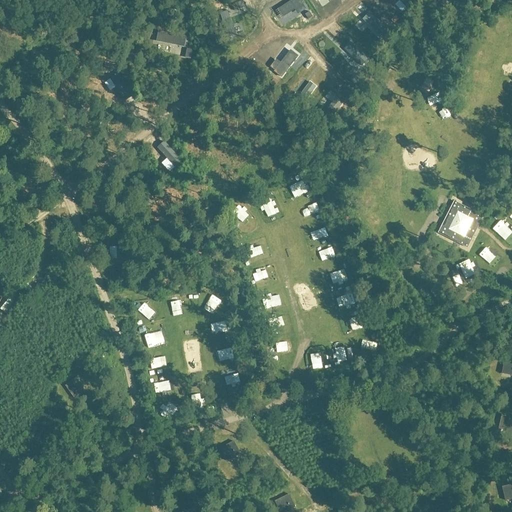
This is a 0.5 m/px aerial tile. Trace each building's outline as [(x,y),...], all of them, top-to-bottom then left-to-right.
[(185,37),(159,32),(158,40),(183,45),(185,37)] [(484,43),(496,49),(500,40),(488,35),(484,43)] [(455,202),(439,234),(468,248),(484,217),(455,202)] [(273,211),(278,221),(284,218),(280,208),(273,211)] [(306,232),(319,226),(312,214),(300,220),(306,232)] [(255,223),(259,233),(268,229),(263,219),(255,223)] [(311,242),(315,251),(327,246),(323,237),(311,242)] [(256,251),(257,258),(265,257),(264,250),(256,251)] [(264,281),(274,280),(273,270),(263,271),(264,281)] [(329,289),(343,284),(339,274),(325,279),(329,289)] [(349,300),(334,306),(338,315),(353,309),(349,300)] [(281,304),(270,304),(270,313),(282,312),(281,304)] [(347,332),(361,325),(357,317),(343,324),(347,332)] [(366,336),(357,340),(361,351),(370,347),(366,336)] [(511,360),(505,360),(502,374),(511,375),(511,360)] [(344,365),(345,375),(354,374),(353,364),(344,365)] [(326,366),(317,367),(319,379),(328,378),(326,366)] [(72,395),(75,399),(86,391),(77,378),(67,386),(73,394),(72,395)] [(391,406),(382,412),(388,424),(398,419),(391,406)] [(511,417),(502,415),(499,429),(511,431),(511,417)] [(407,428),(398,432),(403,441),(412,437),(407,428)] [(241,454),(234,441),(220,448),(227,461),(241,454)] [(409,448),(414,457),(422,452),(417,443),(409,448)] [(427,464),(435,474),(442,468),(434,458),(427,464)] [(511,484),(503,487),(505,501),(511,499),(511,484)] [(185,510),(200,506),(197,492),(181,496),(185,510)] [(275,501),(280,511),(286,511),(296,507),(290,494),(275,501)]
